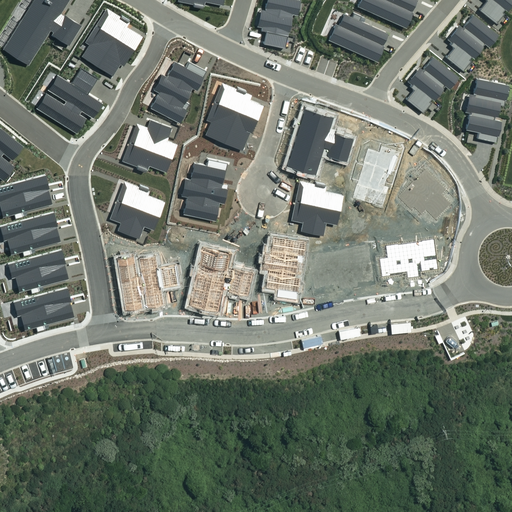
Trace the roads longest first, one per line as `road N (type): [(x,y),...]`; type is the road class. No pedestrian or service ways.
road 1 (residential): [(470,275),(421,303),(291,325),(108,333)]
road 2 (residential): [(108,333),(77,184),(80,164)]
road 3 (residential): [(80,164),(171,20)]
road 4 (residential): [(372,108),(440,142),(488,219)]
road 5 (residential): [(451,0),(387,73),(372,108)]
